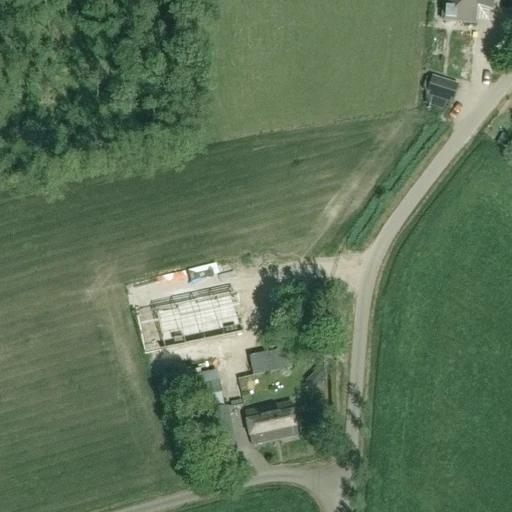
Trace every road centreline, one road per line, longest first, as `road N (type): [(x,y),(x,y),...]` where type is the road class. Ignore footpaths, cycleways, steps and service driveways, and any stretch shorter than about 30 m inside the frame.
road 1 (unclassified): [(344,477),(377,252),(399,212),(511,69)]
road 2 (unclassified): [(142,511),(256,477),(344,477)]
